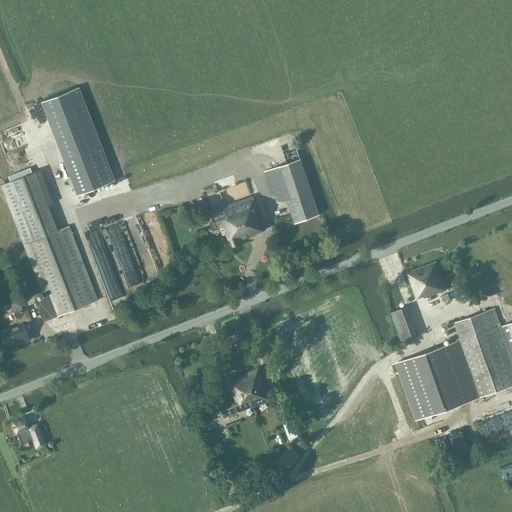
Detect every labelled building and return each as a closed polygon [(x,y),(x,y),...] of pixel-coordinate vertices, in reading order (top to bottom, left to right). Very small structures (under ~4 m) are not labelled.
[(41,102),(57,144),(77,195),(99,187),(114,181),(78,87),(41,102)] [(319,215),(300,158),(263,171),(272,195),(274,195),(277,203),(286,200),(294,224),(319,215)] [(1,186),(0,186),(1,188),(4,196),(18,231),(23,244),(57,230),(48,206),(51,204),(39,171),(32,174),(30,168),(8,176),(10,182),(1,186)] [(213,221),(209,223),(211,230),(219,227),(221,234),(224,233),(229,246),(242,242),(241,240),(254,235),(254,233),(265,230),(252,196),(209,211),(213,221)] [(98,233),(90,235),(94,249),(100,247),(101,251),(108,249),(99,222),(95,224),(98,233)] [(57,230),(23,244),(42,293),(44,298),(35,301),(43,322),(98,300),(69,226),(57,230)] [(107,282),(112,280),(114,283),(122,280),(112,257),(107,259),(109,264),(100,268),(107,282)] [(425,298),(447,290),(436,261),(406,272),(416,298),(418,297),(418,298),(424,297),(425,298)] [(0,330),(6,346),(19,342),(20,343),(30,339),(24,323),(31,320),(26,308),(22,309),(19,301),(10,305),(14,313),(18,324),(0,330)] [(405,306),(391,311),(403,342),(416,337),(405,306)] [(511,386),(511,355),(495,308),(447,325),(453,342),(473,399),(511,386)] [(511,322),(503,326),(511,351),(511,322)] [(397,361),(406,386),(409,394),(417,419),(473,399),(453,342),(397,361)] [(270,401),(257,368),(225,380),(230,398),(218,402),(223,418),(248,409),(270,401)] [(511,406),(480,414),(483,427),(511,419),(511,406)] [(26,417),(13,422),(21,444),(23,448),(29,445),(27,441),(33,439),(36,448),(45,445),(37,424),(29,427),(26,417)] [(47,446),(40,449),(42,454),(50,451),(47,446)] [(288,450),(276,462),(284,470),(296,458),(288,450)] [(233,470),(220,475),(228,493),(241,488),(233,470)]
